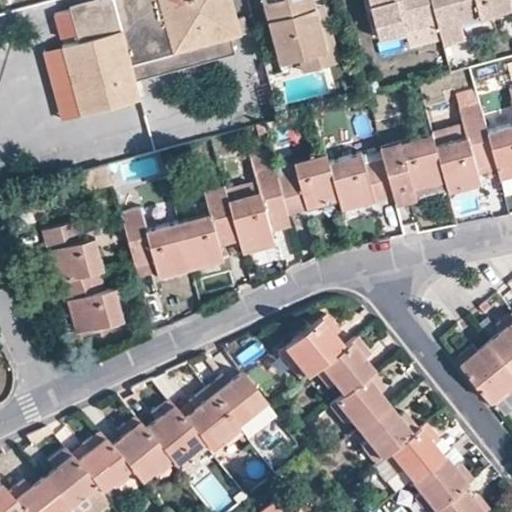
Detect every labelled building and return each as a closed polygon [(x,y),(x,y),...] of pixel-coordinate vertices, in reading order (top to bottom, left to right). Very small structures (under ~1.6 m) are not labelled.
[(87,0),(68,5),(77,41),(122,29),(131,62),(171,52),(157,0),(87,0)] [(157,0),(171,52),(230,37),(241,34),(232,0),(157,0)] [(330,51),(320,11),(312,13),(308,0),(262,0),(279,64),(300,59),(330,51)] [(308,0),(312,13),(320,11),(317,0),(308,0)] [(367,0),(379,42),(438,25),(431,0),(367,0)] [(431,0),(438,25),(439,29),(511,9),(508,0),(431,0)] [(122,29),(77,41),(61,45),(78,109),(78,111),(140,95),(135,78),(131,62),(122,29)] [(234,52),(230,37),(171,52),(131,62),(135,78),(234,52)] [(78,109),(61,45),(60,42),(44,47),(62,113),(78,109)] [(334,65),(330,51),(300,59),(304,73),(334,65)] [(511,78),(511,61),(501,64),(507,69),(509,79),(511,78)] [(511,99),(511,122),(486,129),(497,172),(503,191),(511,188),(511,86),(509,87),(511,99)] [(511,122),(511,99),(479,108),(486,129),(511,122)] [(483,176),(497,172),(486,129),(479,108),(478,102),(458,108),(465,134),(434,143),(444,181),(450,201),(483,192),(480,182),(477,172),(482,170),(483,176)] [(465,134),(461,120),(430,129),(431,131),(434,143),(465,134)] [(431,131),(399,140),(402,152),(383,157),(393,194),(444,181),(434,143),(431,131)] [(383,142),(384,145),(380,146),(383,157),(402,152),(399,140),(399,138),(383,142)] [(380,146),(360,152),(362,162),(383,157),(380,146)] [(327,161),(324,150),(293,159),(296,170),(275,175),(284,207),(304,202),(307,209),(338,200),(327,161)] [(360,152),(327,161),(338,200),(340,207),(393,194),(383,157),(362,162),(360,152)] [(284,207),(275,175),(272,165),(254,170),(259,192),(227,198),(239,239),(241,248),(272,239),(269,222),(288,219),(286,214),(284,207)] [(477,172),(480,182),(499,176),(497,172),(483,176),(482,170),(477,172)] [(202,183),(204,190),(217,187),(213,180),(202,183)] [(154,181),(143,183),(145,192),(156,189),(154,181)] [(223,186),(217,187),(204,190),(208,211),(177,219),(191,267),(224,258),(220,244),(239,239),(227,198),(223,186)] [(97,204),(116,199),(114,192),(95,196),(97,204)] [(304,202),(284,207),(286,214),(307,209),(304,202)] [(159,276),(191,267),(177,219),(146,228),(140,206),(120,212),(138,277),(158,271),(159,276)] [(54,246),(46,249),(55,281),(60,279),(69,277),(98,269),(104,268),(95,236),(82,238),(77,219),(49,227),(54,246)] [(41,229),(46,249),(54,246),(49,227),(41,229)] [(104,287),(98,269),(69,277),(74,296),(65,298),(74,331),(123,317),(115,286),(104,287)] [(74,296),(69,277),(60,279),(65,298),(74,296)] [(511,309),(495,323),(499,329),(488,337),(511,368),(511,309)] [(337,329),(325,313),(280,346),(295,365),(304,377),(312,370),(317,366),(343,346),(332,333),(337,329)] [(369,352),(356,335),(348,342),(343,346),(317,366),(330,382),(340,394),(364,376),(371,370),(361,357),(369,352)] [(511,381),(511,368),(488,337),(475,347),(472,343),(455,356),(459,360),(494,404),(496,402),(510,392),(506,386),(511,381)] [(289,369),(295,365),(280,346),(275,351),(289,369)] [(317,366),(312,370),(324,386),(330,382),(317,366)] [(264,401),(239,369),(225,380),(220,374),(207,384),(212,390),(237,422),(252,410),(264,401)] [(386,387),(371,370),(364,376),(340,394),(340,395),(333,400),(346,417),(355,429),(386,404),(378,393),(386,387)] [(237,422),(212,390),(207,384),(187,400),(192,406),(179,416),(201,442),(204,447),(217,438),(237,422)] [(511,405),(511,394),(510,392),(496,402),(503,412),(511,405)] [(201,442),(179,416),(170,404),(165,398),(149,411),(154,417),(142,426),(168,458),(171,463),(172,464),(184,456),(201,442)] [(346,417),(333,400),(327,405),(340,421),(346,417)] [(404,410),(395,415),(386,404),(355,429),(364,440),(378,458),(381,456),(386,451),(409,433),(418,427),(404,410)] [(256,416),(252,410),(237,422),(240,425),(242,428),(256,416)] [(168,458),(142,426),(137,419),(132,413),(114,428),(119,433),(106,442),(127,468),(132,474),(137,481),(149,472),(168,458)] [(437,439),(425,421),(418,427),(409,433),(386,451),(399,468),(400,470),(409,481),(441,456),(431,443),(437,439)] [(240,425),(237,422),(217,438),(222,444),(242,428),(240,425)] [(127,468),(106,442),(101,437),(96,430),(80,442),(85,450),(72,459),(93,485),(98,491),(110,482),(127,468)] [(378,458),(364,440),(358,445),(373,462),(378,458)] [(204,447),(201,442),(184,456),(188,460),(204,447)] [(72,459),(68,453),(62,446),(46,459),(51,467),(40,475),(64,506),(75,498),(93,485),(72,459)] [(399,468),(386,451),(381,456),(393,474),(400,470),(399,468)] [(393,474),(381,456),(378,458),(373,462),(370,464),(383,480),(393,474)] [(450,467),(441,456),(409,481),(417,491),(430,508),(458,487),(462,483),(469,478),(456,462),(450,467)] [(153,476),(171,463),(168,458),(149,472),(153,476)] [(114,488),(132,474),(127,468),(110,482),(114,488)] [(56,511),(64,506),(40,475),(27,485),(22,478),(4,492),(10,498),(20,511),(56,511)] [(296,511),(294,509),(311,496),(297,479),(257,511),(296,511)] [(20,511),(10,498),(4,492),(0,485),(0,511),(20,511)] [(79,504),(98,491),(93,485),(75,498),(79,504)] [(486,511),(488,511),(476,493),(468,499),(458,487),(430,508),(426,511),(486,511)] [(430,508),(417,491),(413,495),(426,511),(430,508)]
